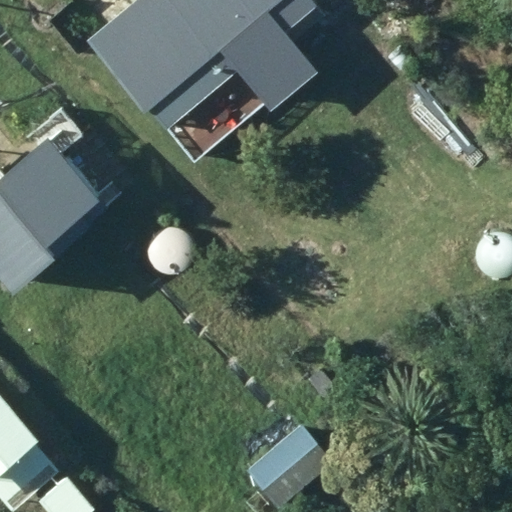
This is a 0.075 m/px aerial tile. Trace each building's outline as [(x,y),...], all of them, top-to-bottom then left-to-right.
[(86,45),(146,120),(151,115),(162,131),(245,64),(212,24),(229,11),(221,0),(184,0),(174,8),(167,0),(141,0),(128,11),(119,0),(117,0),(102,14),(111,24),(86,45)] [(0,283),(15,301),(55,266),(43,252),(99,205),(48,144),(0,185),(0,283)] [(406,297),(385,273),(343,310),(364,335),(406,297)] [(335,390),(320,372),(306,384),(321,402),(335,390)] [(0,499),(10,511),(13,511),(56,475),(34,449),(38,445),(0,401),(0,499)] [(301,428),(248,471),(277,507),(330,464),(301,428)] [(325,454),(339,471),(364,452),(351,434),(325,454)] [(95,511),(66,479),(38,504),(44,511),(95,511)]
